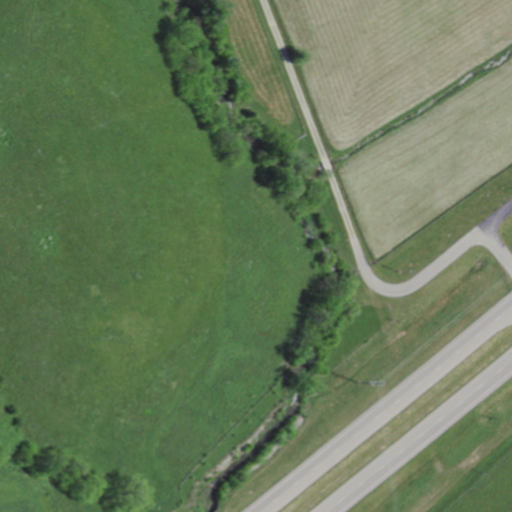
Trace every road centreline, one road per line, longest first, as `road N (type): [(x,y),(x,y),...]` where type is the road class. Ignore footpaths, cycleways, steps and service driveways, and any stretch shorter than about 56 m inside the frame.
road 1 (trunk): [(511,299),(251,511)]
road 2 (trunk): [(319,511),(511,357)]
